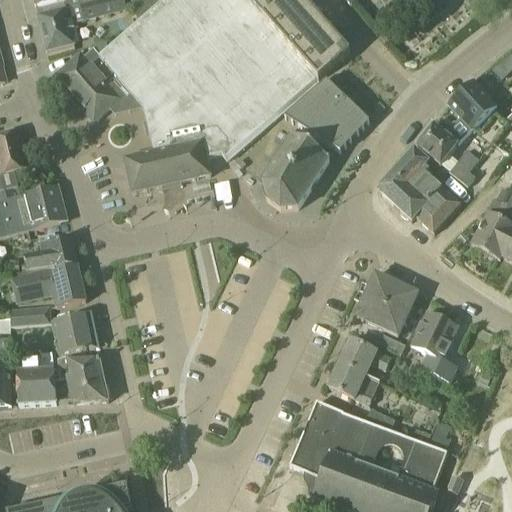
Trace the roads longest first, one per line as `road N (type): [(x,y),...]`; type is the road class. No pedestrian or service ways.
road 1 (residential): [(324,275),(221,225),(96,251)]
road 2 (residential): [(218,463),(242,455),(324,275)]
road 3 (residential): [(511,324),(385,244),(357,206)]
road 4 (residential): [(138,437),(96,251)]
road 5 (residential): [(96,251),(74,174),(30,103)]
road 6 (residential): [(138,437),(14,467),(0,461)]
road 7 (residential): [(420,104),(324,0)]
road 8 (residential): [(357,206),(364,178),(420,104)]
